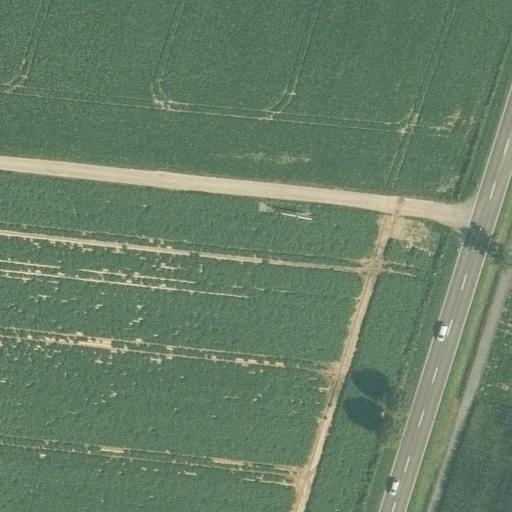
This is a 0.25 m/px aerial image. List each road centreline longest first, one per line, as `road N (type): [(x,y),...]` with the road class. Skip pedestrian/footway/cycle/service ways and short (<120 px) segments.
road 1 (track): [(482,222),(0,167)]
road 2 (primary): [(392,511),(511,126)]
